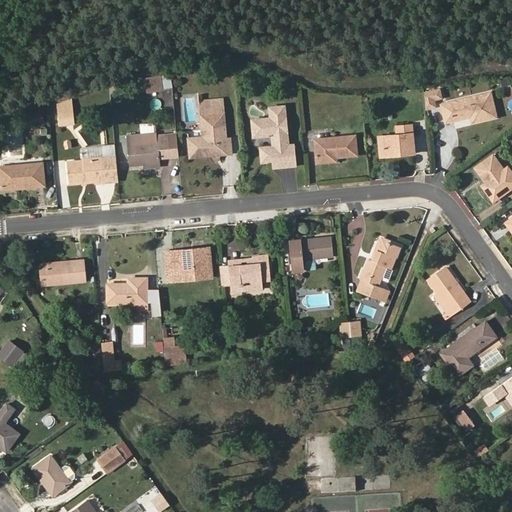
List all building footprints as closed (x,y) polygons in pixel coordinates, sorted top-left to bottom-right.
[(145,92),(171,88),(170,74),(159,75),(160,81),(144,83),(145,92)] [(439,96),(437,88),(422,91),(424,107),(434,105),(432,98),(439,96)] [(497,117),(491,90),(438,102),(442,123),(469,118),(470,123),(497,117)] [(59,113),(72,111),(70,97),(58,102),(59,113)] [(207,130),(201,136),(187,136),(189,155),(211,153),(218,153),(225,152),(223,137),(225,137),(222,103),(210,104),(210,98),(203,99),(207,130)] [(268,106),(270,117),(257,118),(259,134),(271,133),(272,145),(260,147),(261,160),(273,159),(272,153),(277,152),(279,165),(294,164),(292,143),(287,144),(283,105),(268,106)] [(60,125),(73,124),(72,111),(59,113),(60,125)] [(42,121),(38,112),(25,117),(28,126),(42,121)] [(392,124),(393,131),(377,133),(379,157),(415,154),(412,123),(392,124)] [(169,153),(177,153),(175,130),(167,131),(169,153)] [(158,154),(169,153),(167,131),(156,132),(157,139),(140,140),(126,142),(128,163),(144,162),(159,160),(158,154)] [(156,132),(139,133),(140,140),(157,139),(156,132)] [(358,155),(356,134),(312,138),(314,164),(338,162),(338,158),(358,155)] [(225,152),(231,152),(229,136),(225,137),(223,137),(225,152)] [(106,180),(118,179),(115,155),(103,157),(106,180)] [(502,170),(492,156),(472,170),(483,184),(479,186),(490,202),(511,186),(511,176),(506,168),(502,170)] [(83,158),(83,160),(67,162),(69,184),(95,181),(104,180),(106,180),(103,157),(83,158)] [(47,186),(44,159),(0,163),(0,174),(2,190),(47,186)] [(436,230),(443,225),(440,220),(433,225),(436,230)] [(390,241),(391,238),(379,234),(370,256),(374,258),(381,241),(389,244),(390,241)] [(304,243),(303,238),(291,239),(294,270),(306,269),(305,258),(334,256),(332,235),(318,236),(319,241),(304,243)] [(356,276),(362,278),(358,289),(385,299),(389,289),(379,284),(385,270),(388,272),(395,253),(398,245),(390,241),(389,244),(381,241),(374,258),(370,256),(367,255),(363,265),(361,264),(356,276)] [(196,277),(209,276),(206,247),(191,249),(192,253),(180,255),(180,250),(173,251),(175,274),(196,272),(196,277)] [(169,275),(175,274),(173,251),(167,251),(169,275)] [(249,253),(249,257),(231,258),(233,284),(239,284),(240,290),(261,288),(260,282),(270,281),(268,252),(249,253)] [(87,280),(85,258),(39,261),(39,266),(46,265),(47,274),(41,274),(42,283),(87,280)] [(470,299),(445,266),(428,279),(438,292),(445,301),(447,298),(455,309),(470,299)] [(128,276),(128,282),(106,283),(107,303),(129,302),(130,309),(149,308),(146,275),(128,276)] [(449,315),(455,309),(447,298),(445,301),(438,292),(433,295),(449,315)] [(360,310),(375,316),(381,302),(372,299),(370,302),(364,299),(360,310)] [(148,318),(148,309),(136,309),(136,318),(148,318)] [(363,335),(361,319),(350,320),(351,336),(363,335)] [(341,337),(351,336),(350,320),(339,321),(341,337)] [(496,336),(484,320),(441,352),(458,376),(473,365),(467,357),(496,336)] [(146,341),(146,321),(135,321),(135,341),(146,341)] [(177,343),(176,334),(163,335),(165,364),(188,361),(186,343),(177,343)] [(114,342),(114,338),(101,339),(103,370),(123,368),(120,342),(114,342)] [(24,351),(11,342),(0,355),(0,356),(12,366),(24,351)] [(408,351),(401,342),(395,346),(402,355),(408,351)] [(435,375),(426,362),(414,371),(423,384),(435,375)] [(511,377),(501,385),(507,393),(511,390),(511,391),(511,377)] [(15,408),(6,402),(0,410),(0,447),(6,452),(21,432),(6,422),(15,408)] [(462,410),(457,414),(467,429),(473,424),(462,410)] [(116,445),(98,457),(108,471),(126,459),(116,445)] [(72,482),(51,454),(32,467),(52,495),(72,482)] [(162,491),(152,498),(160,510),(170,504),(162,491)] [(95,511),(87,500),(71,511),(95,511)]
